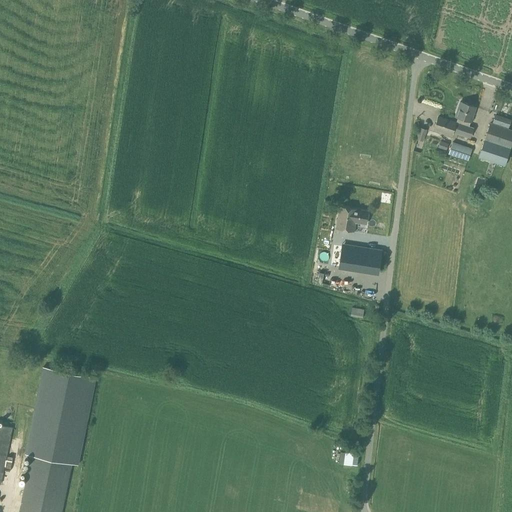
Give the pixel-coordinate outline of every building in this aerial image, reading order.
[(471,122),(476,107),(461,101),(455,117),(458,118),(457,122),(456,122),(453,132),(470,138),(474,128),(466,125),(467,121),(471,122)] [(495,114),(492,123),(509,128),(511,120),(495,114)] [(453,132),(456,122),(438,116),(434,129),(452,135),(453,132)] [(504,166),(511,143),(511,130),(491,124),(479,157),(504,166)] [(441,141),(439,147),(447,150),(449,143),(441,141)] [(469,159),(472,149),(455,143),(451,153),(469,159)] [(356,222),(367,223),(369,211),(339,207),(336,228),(354,231),(356,222)] [(379,273),(382,253),(342,247),(339,267),(379,273)] [(351,316),(363,318),(365,310),(352,308),(351,316)] [(79,464),(96,378),(43,367),(25,456),(31,457),(30,461),(19,511),(62,511),(71,469),(72,463),(79,464)] [(0,484),(1,485),(13,427),(0,424),(0,484)] [(284,488),(284,485),(339,495),(342,483),(266,469),(265,476),(269,477),(268,484),(284,488)] [(265,507),(265,495),(260,495),(261,488),(246,487),(245,506),(265,507)] [(221,502),(235,503),(236,489),(221,488),(221,502)] [(301,494),(296,511),(333,511),(336,503),(301,494)]
